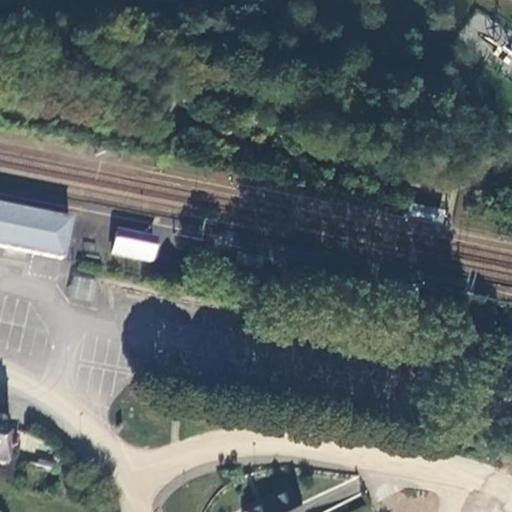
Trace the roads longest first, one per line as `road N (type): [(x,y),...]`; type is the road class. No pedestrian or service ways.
road 1 (residential): [(468,477),(274,440),(230,442),(119,480)]
road 2 (tertiary): [(0,379),(81,430),(119,480)]
